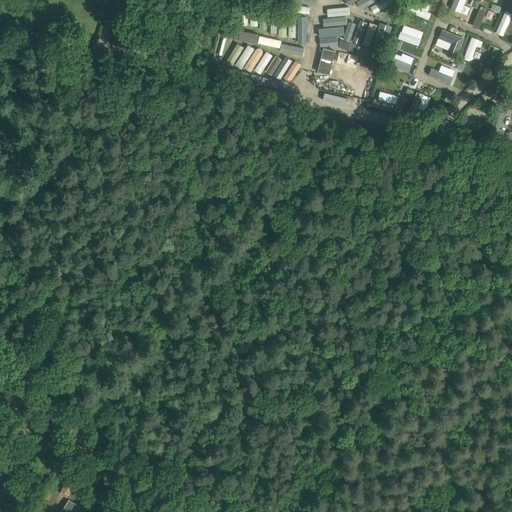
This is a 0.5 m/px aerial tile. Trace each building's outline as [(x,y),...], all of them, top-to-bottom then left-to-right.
[(366,0),(364,6),(377,12),(378,10),(384,14),(391,0),(366,0)] [(468,14),(470,7),(465,5),(466,0),(454,0),(452,9),(468,14)] [(417,1),(414,15),(430,18),(433,4),(417,1)] [(503,4),(507,10),(511,7),(508,1),(503,4)] [(321,44),(342,40),(341,31),(345,30),(343,21),(346,21),(342,3),(324,7),(325,15),(322,16),(324,26),(320,27),(322,37),(319,37),(321,44)] [(493,4),(491,10),(499,13),(501,7),(493,4)] [(511,12),(506,10),(496,32),(503,35),(511,15),(511,12)] [(260,27),(267,28),(268,17),(259,17),(259,14),(251,13),(250,25),(260,26),(260,27)] [(307,43),(308,16),(298,16),(298,42),(307,43)] [(296,35),(296,21),(279,21),(279,35),(296,35)] [(240,28),(238,36),(257,41),(259,33),(240,28)] [(442,28),(436,44),(443,47),(441,52),(456,58),(464,37),(442,28)] [(401,30),(398,38),(419,45),(421,38),(401,30)] [(261,35),(259,44),(284,50),(286,41),(261,35)] [(472,36),(464,58),(471,60),(477,45),(481,47),(483,40),(472,36)] [(238,41),(228,61),(235,64),(244,44),(238,41)] [(237,64),(243,67),(254,48),(248,44),(237,64)] [(323,46),(316,72),(324,73),(325,66),(333,68),(338,50),(323,46)] [(285,47),(284,53),(301,56),(302,49),(285,47)] [(258,48),(246,67),(252,71),(264,52),(258,48)] [(272,75),(282,59),(267,50),(255,69),(263,73),(265,71),(272,75)] [(283,78),(289,83),(300,66),(294,62),(283,78)] [(452,83),(456,76),(433,66),(430,74),(452,83)] [(323,90),(320,100),(347,107),(350,97),(323,90)] [(426,104),(430,95),(426,93),(421,101),(426,104)] [(66,483),(62,490),(70,495),(74,487),(66,483)] [(77,511),(81,507),(70,500),(61,511),(77,511)]
